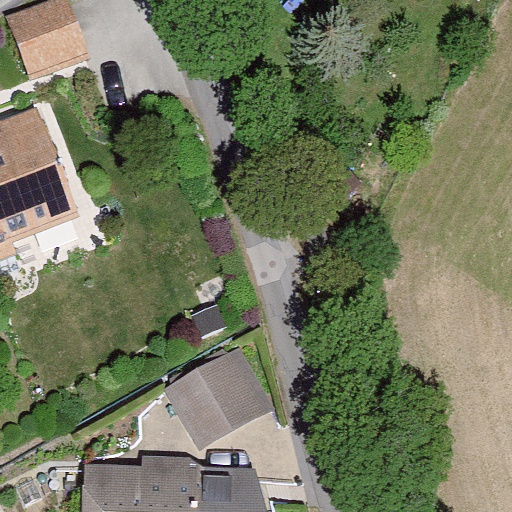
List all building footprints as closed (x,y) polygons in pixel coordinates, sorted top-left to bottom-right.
[(82,58),(65,11),(19,28),(36,75),(82,58)] [(0,245),(71,217),(34,125),(8,135),(12,144),(0,148),(0,245)] [(263,414),(236,366),(177,399),(204,448),(263,414)] [(199,511),(201,476),(154,474),(153,483),(98,481),(97,511),(199,511)] [(261,511),(254,479),(201,476),(199,511),(261,511)]
